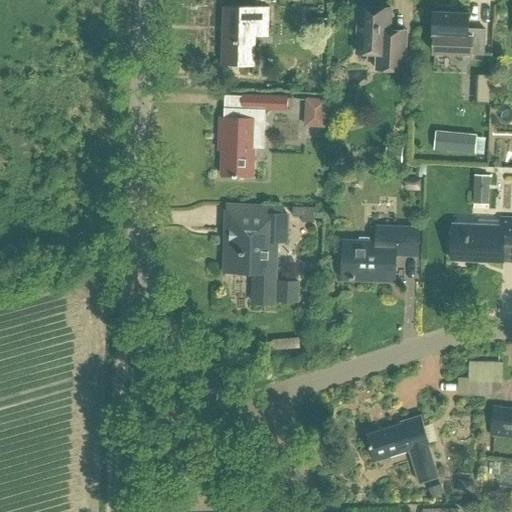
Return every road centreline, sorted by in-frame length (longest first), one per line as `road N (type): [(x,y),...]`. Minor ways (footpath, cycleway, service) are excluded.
road 1 (residential): [(144,0),(134,248),(151,301),(232,411)]
road 2 (residential): [(511,338),(457,335),(232,411)]
road 3 (track): [(118,511),(126,282)]
road 4 (residential): [(232,411),(309,494),(314,511)]
road 5 (track): [(0,313),(126,282)]
